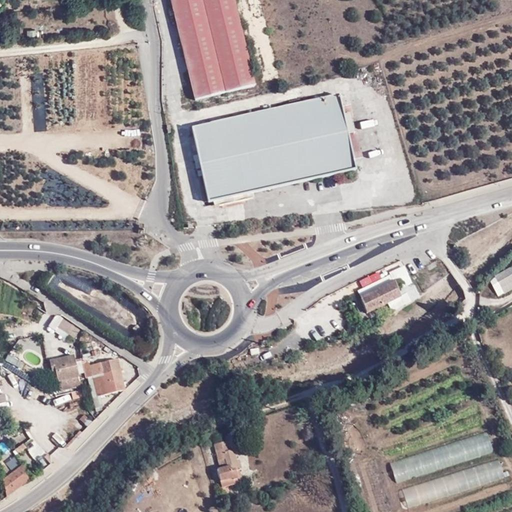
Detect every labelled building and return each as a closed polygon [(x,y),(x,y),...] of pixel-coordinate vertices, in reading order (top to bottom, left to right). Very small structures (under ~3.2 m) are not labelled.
[(230,0),(168,0),(194,98),(253,84),(230,0)] [(35,37),(35,28),(25,27),(25,37),(35,37)] [(208,201),(276,186),(275,181),(337,168),(339,172),(357,168),(341,93),(193,125),(208,201)] [(277,96),(264,100),(267,107),(279,102),(277,96)] [(358,119),(364,153),(378,150),(373,116),(358,119)] [(275,181),(276,186),(339,172),(337,168),(275,181)] [(511,272),(509,267),(494,276),(503,292),(511,287),(508,282),(511,279),(511,272)] [(393,280),(358,297),(365,313),(400,294),(393,280)] [(64,317),(57,325),(73,339),(80,331),(64,317)] [(112,351),(103,346),(99,353),(108,358),(112,351)] [(6,354),(3,360),(19,366),(21,360),(6,354)] [(85,372),(82,360),(76,362),(75,354),(49,360),(51,370),(54,370),(57,384),(78,380),(79,379),(78,374),(85,372)] [(116,359),(86,366),(92,397),(100,395),(123,389),(116,359)] [(57,384),(58,389),(79,385),(78,380),(57,384)] [(80,389),(70,391),(72,399),(81,397),(80,389)] [(100,395),(92,397),(95,408),(103,407),(100,395)] [(75,431),(74,424),(55,429),(59,442),(69,439),(67,433),(75,431)] [(487,431),(389,461),(396,482),(494,452),(487,431)] [(17,453),(25,451),(23,444),(15,446),(17,453)] [(222,459),(223,466),(230,464),(231,478),(239,476),(238,463),(243,462),(242,448),(226,450),(227,458),(222,459)] [(5,481),(23,465),(15,455),(2,465),(5,481)] [(406,507),(505,478),(499,459),(401,488),(406,507)] [(230,464),(223,466),(217,466),(218,479),(231,478),(230,464)] [(32,478),(23,465),(5,481),(9,496),(32,478)]
